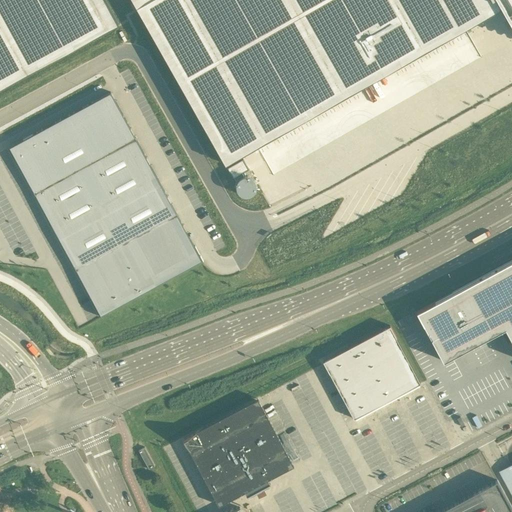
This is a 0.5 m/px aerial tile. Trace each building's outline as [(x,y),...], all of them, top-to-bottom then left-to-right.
[(0,0),(0,88),(119,23),(106,0),(0,0)] [(511,0),(132,0),(134,2),(139,11),(225,163),(499,8),(504,5),(511,19),(511,0)] [(110,92),(9,147),(101,315),(202,260),(110,92)] [(243,158),(227,167),(233,177),(249,168),(243,158)] [(426,306),(416,311),(443,361),(479,341),(480,341),(505,327),(511,340),(511,259),(453,291),(426,306)] [(420,383),(390,325),(381,330),(323,361),(354,418),(420,383)] [(205,426),(183,438),(194,459),(218,504),(244,490),(244,492),(245,493),(247,496),(255,492),(256,492),(256,493),(257,493),(258,493),(259,493),(260,493),(261,493),(261,492),(262,491),(262,490),(262,489),(262,488),(270,484),(268,479),(267,478),(268,477),(271,476),(280,471),(283,469),(292,464),(263,409),(257,398),(245,405),(236,410),(205,426)] [(138,450),(143,459),(150,456),(144,447),(138,450)] [(143,459),(149,469),(155,466),(150,456),(143,459)] [(511,464),(508,467),(499,471),(505,483),(510,491),(511,495),(511,464)] [(511,511),(511,507),(497,480),(497,479),(490,482),(454,502),(446,506),(435,511),(511,511)]
